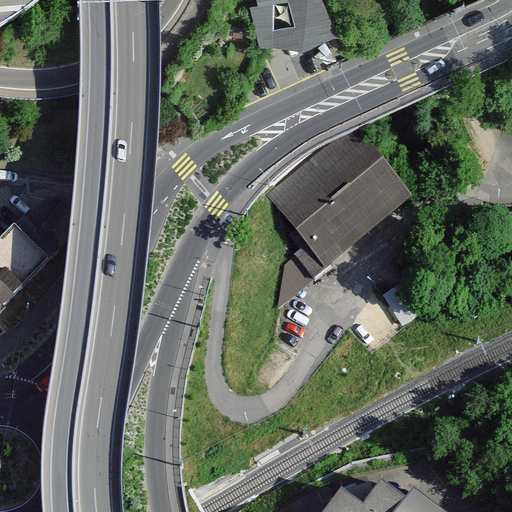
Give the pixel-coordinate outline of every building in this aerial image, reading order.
[(338,29),(324,0),(255,0),(257,4),(247,5),(259,44),(296,48),(338,29)] [(353,131),(271,198),(325,274),(412,205),(353,131)] [(0,306),(51,255),(75,232),(43,200),(0,242),(0,306)] [(279,271),(297,295),(316,280),(298,256),(279,271)] [(438,511),(413,493),(405,503),(381,485),(363,510),(341,494),(327,511),(438,511)]
